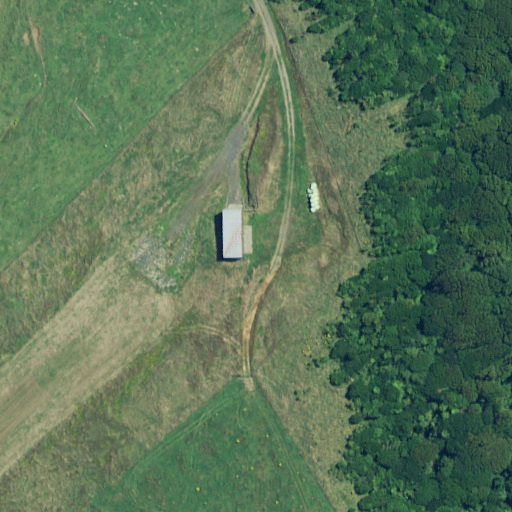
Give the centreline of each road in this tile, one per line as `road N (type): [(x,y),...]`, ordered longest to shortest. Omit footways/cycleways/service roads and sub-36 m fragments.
road 1 (track): [(257,0),(278,52),(294,146),(285,227),(251,341),(257,511)]
road 2 (track): [(144,440),(0,501)]
